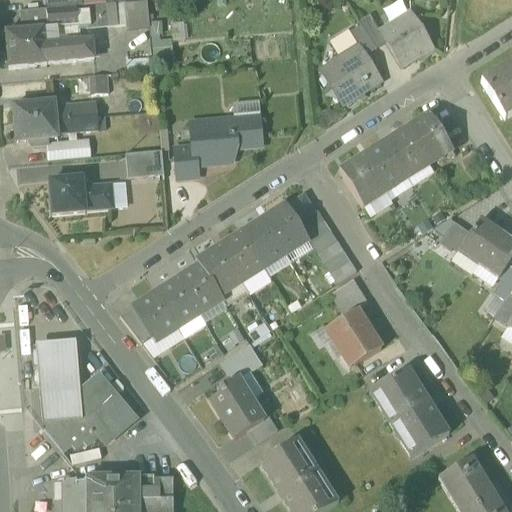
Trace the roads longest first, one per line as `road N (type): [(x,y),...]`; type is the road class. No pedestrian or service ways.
road 1 (residential): [(511,466),(302,164)]
road 2 (residential): [(302,164),(81,302)]
road 3 (unclassified): [(233,511),(176,421),(81,302)]
road 4 (residential): [(449,70),(302,164)]
